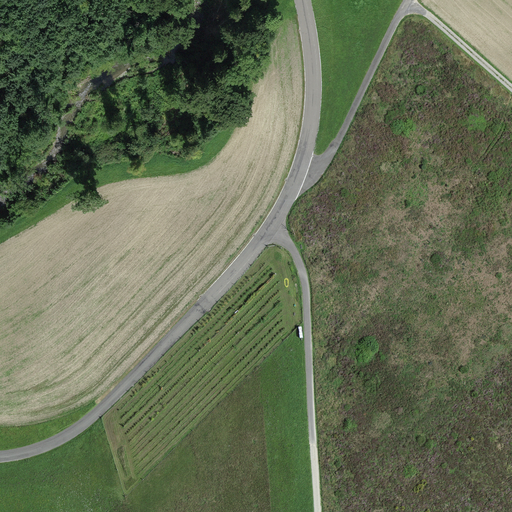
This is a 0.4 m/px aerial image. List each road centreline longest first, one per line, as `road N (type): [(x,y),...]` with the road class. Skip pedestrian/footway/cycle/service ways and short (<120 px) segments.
road 1 (residential): [(0,460),(64,446),(271,229),(309,133),(313,90),(302,0)]
road 2 (track): [(318,511),(306,281),(290,246),(271,229)]
road 3 (track): [(296,177),(320,167),(342,133),(406,0)]
road 4 (track): [(405,1),(511,87)]
